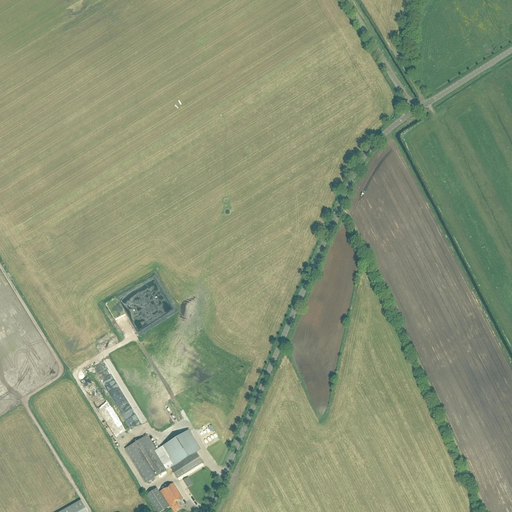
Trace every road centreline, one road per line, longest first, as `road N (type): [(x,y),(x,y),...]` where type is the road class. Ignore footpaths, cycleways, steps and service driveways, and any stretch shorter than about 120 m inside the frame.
road 1 (tertiary): [(208,511),(352,176),(371,147),(414,111)]
road 2 (track): [(89,511),(24,403),(61,368),(0,266)]
road 3 (tertiary): [(414,111),(346,0)]
